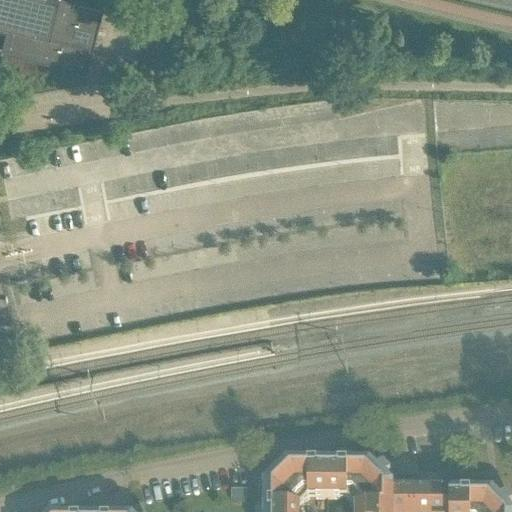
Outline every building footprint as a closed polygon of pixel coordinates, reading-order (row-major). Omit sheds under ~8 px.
[(0,0),(0,21),(8,23),(1,50),(3,50),(3,49),(87,70),(87,71),(88,71),(103,9),(102,9),(102,10),(74,3),(74,0),(0,0)] [(348,468),(348,462),(348,457),(340,457),(340,468),(348,468)] [(299,511),(300,511),(309,502),(347,502),(356,511),(392,511),(393,494),(393,488),(394,487),(387,480),(388,479),(391,477),(383,469),(377,474),(370,466),(370,462),(348,462),(348,468),(340,468),(332,468),(324,468),(316,468),(309,468),(309,461),(285,461),(279,467),(283,471),(276,478),(269,485),(265,481),(259,486),(259,511),(265,511),(264,511),(299,511)] [(276,478),(283,471),(279,467),(276,464),(269,471),(276,478)] [(269,485),(276,478),(269,471),(262,478),(265,481),(269,485)] [(412,511),(413,480),(406,480),(406,487),(408,490),(408,494),(405,494),(393,494),(392,511),(412,511)] [(431,511),(432,494),(420,494),(418,494),(418,490),(420,487),(420,486),(419,480),(413,480),(412,511),(431,511)] [(451,511),(451,495),(451,487),(451,480),(445,480),(444,487),(446,490),(446,494),(444,494),(432,494),(431,511),(451,511)] [(464,495),(464,487),(451,487),(451,495),(464,495)] [(511,507),(511,503),(506,498),(501,503),(493,495),(493,490),(471,490),(471,495),(464,495),(451,495),(451,511),(508,511),(511,507)]
